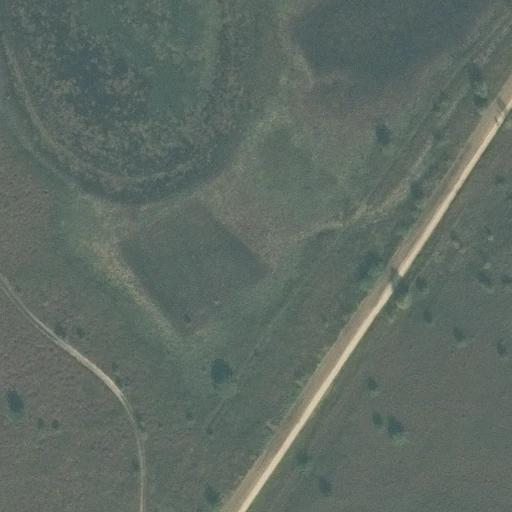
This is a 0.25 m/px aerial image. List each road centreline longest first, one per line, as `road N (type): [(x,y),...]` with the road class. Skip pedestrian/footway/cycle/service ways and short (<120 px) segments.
road 1 (track): [(230,511),(511,82)]
road 2 (unknown): [(142,511),(136,435),(111,386),(21,311),(0,280)]
